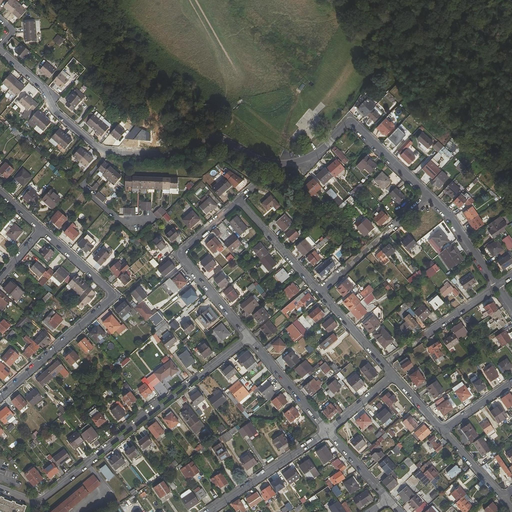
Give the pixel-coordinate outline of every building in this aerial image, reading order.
[(8,0),(7,2),(4,6),(11,13),(19,4),(14,0),(8,0)] [(11,13),(19,19),(27,11),(19,4),(11,13)] [(35,21),(24,22),(24,33),(36,31),(35,21)] [(25,42),(36,41),(36,31),(24,33),(25,42)] [(64,40),(58,35),(53,40),(60,46),(64,40)] [(15,52),(24,60),(31,53),(21,45),(15,52)] [(40,71),(49,79),(56,71),(46,63),(40,71)] [(69,80),(60,73),(53,82),(61,89),(69,80)] [(10,74),(2,83),(10,90),(17,81),(10,74)] [(17,81),(10,90),(17,96),(25,87),(17,81)] [(72,111),(82,100),(73,93),(66,101),(68,103),(66,106),(72,111)] [(28,110),(30,108),(32,111),(38,104),(29,97),(29,98),(25,95),(18,102),(28,110)] [(373,109),(375,106),(363,95),(357,102),(359,105),(357,107),(365,116),(366,115),(373,109)] [(390,102),(391,104),(393,102),(386,95),(383,98),(389,104),(390,102)] [(380,116),(373,109),(366,115),(374,122),(380,116)] [(34,129),(36,125),(44,117),(37,111),(27,123),(34,129)] [(94,115),(86,123),(93,130),(101,121),(94,115)] [(43,131),(50,123),(44,117),(36,125),(43,131)] [(388,122),(385,119),(377,127),(381,130),(381,132),(383,134),(385,134),(386,135),(393,127),(393,125),(390,122),(388,122)] [(109,128),(101,121),(93,130),(101,137),(109,128)] [(125,132),(118,125),(110,134),(118,141),(125,132)] [(393,127),(386,135),(388,138),(394,132),(396,129),(393,127)] [(397,128),(396,129),(394,132),(400,138),(392,146),(396,150),(404,143),(405,143),(408,140),(400,132),(401,130),(398,127),(397,128)] [(51,138),(58,144),(65,135),(58,129),(51,138)] [(16,130),(15,131),(14,132),(18,135),(22,139),(24,136),(16,130)] [(422,133),(416,139),(419,141),(422,144),(427,148),(433,143),(422,133)] [(65,150),(72,141),(65,135),(58,144),(65,150)] [(401,155),(412,143),(408,140),(397,151),(401,155)] [(432,147),(438,152),(444,146),(438,141),(432,147)] [(332,150),(346,166),(350,162),(335,147),(332,150)] [(72,156),(79,162),(87,154),(80,148),(72,156)] [(86,168),(93,159),(87,154),(79,162),(86,168)] [(364,169),(369,174),(376,166),(366,157),(357,167),(361,172),(364,169)] [(439,167),(431,159),(430,161),(437,169),(439,167)] [(343,169),(336,160),(326,169),(332,177),(333,178),(343,169)] [(422,169),(430,176),(437,169),(430,161),(422,169)] [(104,162),(97,170),(103,175),(110,167),(104,162)] [(0,171),(7,178),(13,171),(5,164),(0,169),(0,171)] [(103,175),(100,178),(106,183),(108,180),(115,172),(110,167),(103,175)] [(323,185),(332,177),(326,169),(325,168),(318,174),(319,175),(316,177),(323,185)] [(23,187),(32,177),(23,169),(15,179),(23,187)] [(234,188),(242,180),(232,169),(223,177),(234,188)] [(113,185),(121,176),(115,172),(108,180),(113,185)] [(448,179),(441,172),(430,184),(434,187),(435,186),(438,189),(448,179)] [(374,181),(383,189),(390,181),(382,173),(374,181)] [(125,187),(132,187),(133,177),(125,177),(125,187)] [(139,193),(140,189),(140,177),(133,177),(132,187),(132,193),(139,193)] [(140,189),(147,189),(148,178),(140,177),(140,189)] [(155,190),(162,190),(163,178),(155,178),(155,190)] [(170,190),(170,189),(171,178),(163,178),(162,190),(170,190)] [(470,184),(473,187),(479,180),(476,178),(470,184)] [(219,197),(231,186),(224,179),(212,188),(219,197)] [(316,193),(321,188),(313,179),(308,184),(308,185),(304,189),(313,199),(317,195),(316,193)] [(460,191),(451,182),(444,190),(453,198),(460,191)] [(360,184),(352,191),(354,193),(357,191),(361,187),(362,186),(360,184)] [(398,204),(405,198),(395,188),(394,189),(389,193),(388,194),(398,204)] [(38,195),(31,189),(24,197),(31,203),(38,195)] [(50,190),(43,199),(47,202),(48,202),(54,207),(62,198),(58,194),(57,196),(50,190)] [(97,193),(94,196),(102,203),(106,199),(98,192),(97,193)] [(358,204),(361,202),(353,194),(351,197),(358,204)] [(460,209),(465,204),(468,207),(475,202),(466,194),(462,197),(460,195),(453,203),(460,209)] [(270,209),(273,212),(280,206),(270,196),(261,204),(267,211),(270,209)] [(337,197),(332,201),(338,207),(342,203),(337,197)] [(347,204),(350,207),(355,203),(350,197),(342,203),(338,207),(340,210),(347,204)] [(200,207),(206,214),(211,210),(213,208),(214,209),(217,206),(210,198),(200,207)] [(501,215),(508,209),(505,205),(498,211),(501,215)] [(153,214),(156,217),(163,210),(161,207),(153,214)] [(380,226),(388,218),(378,208),(371,214),(373,216),(372,218),(380,226)] [(472,208),(463,214),(469,223),(478,217),(472,208)] [(158,219),(162,216),(166,212),(163,210),(156,217),(158,219)] [(58,211),(51,220),(54,223),(59,227),(67,219),(58,211)] [(162,216),(171,226),(175,223),(166,212),(162,216)] [(189,229),(199,220),(192,212),(182,221),(189,229)] [(284,215),(276,223),(284,232),(293,224),(284,215)] [(247,229),(237,217),(229,224),(239,236),(247,229)] [(483,225),(478,217),(469,223),(474,231),(483,225)] [(489,232),(494,239),(505,231),(504,229),(507,227),(500,217),(488,225),(492,230),(489,232)] [(366,220),(357,228),(364,236),(373,228),(366,220)] [(74,225),(72,224),(65,232),(68,236),(74,241),(80,234),(73,227),(74,225)] [(3,228),(0,231),(0,233),(6,239),(8,236),(14,241),(22,231),(15,225),(8,233),(3,228)] [(171,242),(179,235),(173,229),(166,236),(171,242)] [(300,230),(296,233),(292,229),(285,235),(291,242),(302,233),(300,230)] [(440,249),(448,242),(439,231),(431,238),(440,249)] [(89,252),(96,243),(87,235),(78,245),(86,253),(88,250),(89,252)] [(231,252),(240,244),(234,236),(224,244),(231,252)] [(386,239),(391,246),(395,243),(389,236),(386,239)] [(409,252),(417,244),(416,242),(410,236),(401,243),(409,252)] [(160,251),(166,246),(158,237),(152,242),(160,251)] [(307,237),(295,247),(303,256),(315,246),(307,237)] [(213,253),(221,246),(214,238),(209,242),(210,243),(207,246),(213,253)] [(327,240),(325,238),(315,246),(318,250),(328,241),(327,240)] [(493,257),(499,253),(503,250),(497,241),(487,248),(490,252),(493,257)] [(261,260),(267,255),(268,254),(259,244),(253,250),(261,260)] [(455,247),(454,248),(451,244),(450,245),(454,251),(462,261),(464,259),(455,247)] [(395,251),(389,245),(381,251),(387,258),(395,251)] [(462,261),(454,251),(450,245),(440,253),(451,269),(462,261)] [(48,261),(54,254),(48,248),(46,250),(45,249),(42,252),(40,254),(48,261)] [(101,266),(109,256),(102,250),(93,259),(101,266)] [(376,256),(384,265),(389,261),(387,258),(381,251),(376,256)] [(448,271),(451,269),(440,253),(437,255),(448,271)] [(273,267),(276,265),(267,255),(261,260),(260,261),(268,271),(270,270),(273,267)] [(313,266),(321,259),(317,255),(313,258),(310,255),(306,258),(313,266)] [(511,263),(511,259),(509,255),(498,263),(503,270),(511,263)] [(149,262),(155,268),(158,265),(151,256),(150,258),(151,260),(149,262)] [(207,272),(215,265),(208,256),(201,263),(207,272)] [(338,263),(332,257),(329,259),(334,266),(338,263)] [(323,265),(321,263),(313,269),(317,274),(316,274),(319,277),(319,276),(320,278),(324,275),(325,276),(329,272),(328,271),(334,266),(329,259),(323,265)] [(162,266),(168,274),(175,268),(169,261),(162,266)] [(38,276),(44,270),(36,262),(30,269),(38,276)] [(118,262),(110,269),(118,278),(127,270),(129,267),(125,262),(121,266),(118,262)] [(438,268),(435,265),(423,274),(426,278),(432,273),(431,272),(438,268)] [(215,275),(222,269),(220,267),(213,272),(215,275)] [(43,287),(52,276),(55,273),(49,268),(46,272),(44,271),(42,274),(45,277),(39,284),(43,287)] [(61,284),(68,276),(60,268),(55,273),(52,276),(61,284)] [(131,274),(127,270),(118,278),(125,286),(132,280),(129,276),(131,274)] [(280,271),(276,275),(276,276),(280,280),(281,282),(288,277),(284,271),(282,273),(280,271)] [(173,294),(186,283),(177,272),(164,283),(173,294)] [(214,280),(221,289),(227,284),(228,283),(221,274),(214,280)] [(87,288),(82,282),(83,281),(76,275),(68,285),(80,296),(87,288)] [(464,291),(476,283),(470,275),(459,283),(464,291)] [(349,277),(346,279),(347,280),(354,288),(357,286),(349,277)] [(21,296),(24,292),(11,280),(5,287),(6,288),(4,290),(14,299),(19,294),(21,296)] [(347,280),(335,290),(343,298),(354,288),(347,280)] [(249,292),(255,287),(254,284),(252,283),(247,288),(249,292)] [(447,283),(438,291),(444,298),(451,292),(455,297),(459,294),(454,289),(453,290),(447,283)] [(266,301),(269,298),(258,284),(255,287),(266,301)] [(290,299),(299,291),(295,287),(292,284),(283,291),(290,299)] [(93,296),(95,293),(88,287),(87,288),(80,296),(74,302),(81,309),(87,303),(88,304),(94,296),(93,296)] [(135,300),(144,293),(139,287),(130,294),(135,300)] [(232,302),(238,297),(230,287),(224,292),(232,302)] [(187,305),(197,297),(191,290),(181,298),(187,305)] [(0,309),(1,311),(5,307),(7,308),(10,304),(9,303),(10,301),(0,292),(0,309)] [(37,303),(27,314),(28,316),(35,309),(36,310),(39,307),(40,308),(52,295),(48,292),(37,303)] [(352,294),(343,303),(350,311),(351,311),(364,299),(358,293),(355,296),(352,294)] [(314,300),(308,294),(300,300),(303,304),(305,307),(306,307),(314,300)] [(242,315),(245,318),(259,306),(251,297),(248,300),(246,298),(244,300),(246,301),(240,306),(246,312),(242,315)] [(363,309),(370,303),(366,297),(364,299),(351,311),(355,316),(355,317),(358,320),(366,313),(363,309)] [(288,310),(298,303),(295,299),(281,311),(284,314),(288,310)] [(303,304),(300,300),(298,303),(288,310),(290,312),(294,308),(296,310),(302,305),(303,304)] [(437,310),(440,307),(435,301),(432,304),(437,310)] [(121,318),(131,309),(124,302),(114,310),(121,318)] [(134,308),(146,321),(149,318),(153,315),(152,314),(142,302),(134,308)] [(483,308),(490,317),(491,316),(498,311),(492,302),(483,308)] [(423,305),(414,313),(421,322),(430,314),(423,305)] [(268,313),(267,314),(262,308),(253,316),(260,324),(270,316),(268,313)] [(315,322),(324,315),(318,308),(309,316),(315,322)] [(205,329),(216,320),(207,310),(197,318),(205,329)] [(494,329),(497,327),(499,330),(508,324),(505,320),(504,321),(502,318),(503,317),(501,314),(501,313),(499,310),(498,311),(491,316),(493,319),(489,321),(491,324),(490,325),(494,329)] [(42,322),(52,331),(62,319),(52,311),(42,322)] [(155,326),(163,319),(157,312),(153,315),(149,318),(155,326)] [(328,333),(337,326),(328,315),(321,321),(324,324),(322,326),(328,333)] [(19,328),(29,320),(26,316),(16,324),(19,328)] [(112,334),(120,326),(111,316),(103,323),(112,334)] [(380,325),(372,316),(364,324),(368,329),(367,331),(370,334),(380,325)] [(418,324),(412,317),(407,321),(414,328),(418,324)] [(4,320),(0,323),(0,335),(1,336),(11,325),(8,322),(7,323),(4,320)] [(155,333),(161,327),(166,323),(164,320),(153,330),(155,333)] [(175,320),(169,325),(174,331),(180,327),(175,320)] [(405,336),(414,329),(414,328),(407,321),(407,320),(398,328),(405,336)] [(187,334),(194,329),(188,321),(181,327),(187,334)] [(270,337),(277,331),(269,321),(260,328),(264,332),(265,331),(270,337)] [(307,334),(296,321),(292,324),(297,330),(303,337),(306,334),(307,334)] [(468,334),(461,323),(451,330),(453,334),(458,341),(468,334)] [(222,341),(230,334),(221,324),(213,331),(222,341)] [(299,337),(295,332),(297,330),(292,324),(289,326),(292,329),(289,332),(291,335),(290,336),(292,338),(293,338),(295,340),(299,337)] [(97,343),(105,335),(98,327),(89,334),(97,343)] [(373,336),(384,348),(392,340),(381,328),(373,336)] [(8,340),(15,333),(12,330),(5,338),(8,340)] [(495,337),(502,347),(505,345),(511,341),(505,331),(495,337)] [(46,337),(42,333),(33,341),(39,346),(40,346),(43,348),(51,340),(47,336),(46,337)] [(324,350),(337,339),(332,334),(319,345),(322,348),(324,350)] [(459,343),(458,341),(453,334),(443,341),(449,350),(459,343)] [(22,354),(28,359),(40,347),(39,346),(33,341),(26,335),(22,339),(28,345),(29,344),(30,345),(25,350),(25,351),(22,354)] [(171,335),(161,342),(168,351),(171,348),(170,347),(173,345),(176,342),(171,335)] [(470,339),(475,346),(479,344),(475,336),(470,339)] [(86,354),(92,348),(85,338),(78,344),(86,354)] [(278,353),(285,347),(279,339),(272,345),(278,353)] [(438,349),(442,346),(439,341),(428,349),(438,363),(445,359),(438,349)] [(204,359),(212,353),(204,344),(197,350),(204,359)] [(11,348),(1,358),(10,366),(19,356),(15,352),(11,348)] [(177,357),(185,368),(195,361),(186,350),(177,357)] [(71,366),(79,359),(73,351),(65,358),(71,366)] [(300,362),(291,352),(283,358),(291,369),(300,362)] [(246,353),(235,362),(239,367),(242,364),(248,372),(257,365),(246,353)] [(125,367),(130,362),(127,358),(121,362),(125,367)] [(283,358),(281,360),(290,370),(291,369),(283,358)] [(407,358),(399,363),(405,372),(413,366),(407,358)] [(511,367),(511,366),(507,359),(497,366),(503,374),(511,367)] [(64,367),(58,360),(47,370),(53,377),(59,372),(64,378),(69,373),(64,368),(64,367)] [(171,376),(177,371),(170,361),(154,373),(160,381),(169,374),(171,376)] [(305,361),(295,370),(302,378),(306,374),(308,376),(319,368),(320,367),(317,364),(312,369),(305,361)] [(0,377),(3,380),(10,372),(0,363),(0,362),(0,377)] [(319,368),(322,371),(328,366),(325,362),(320,367),(319,368)] [(239,367),(246,375),(248,372),(242,364),(239,367)] [(333,364),(329,367),(336,375),(339,372),(333,364)] [(370,381),(377,375),(368,364),(360,370),(370,381)] [(222,373),(228,380),(237,373),(231,365),(222,373)] [(498,377),(492,367),(484,372),(491,382),(498,377)] [(42,387),(53,377),(47,370),(36,379),(42,387)] [(418,371),(409,376),(419,390),(427,384),(418,371)] [(344,378),(339,372),(336,375),(341,381),(344,378)] [(359,388),(364,384),(356,375),(347,383),(355,392),(360,389),(359,388)] [(479,392),(486,387),(480,379),(478,381),(475,377),(470,380),(479,392)] [(313,380),(303,388),(308,394),(311,391),(313,393),(319,388),(318,386),(321,384),(318,380),(315,383),(313,380)] [(329,389),(326,392),(331,399),(335,395),(333,394),(336,391),(337,393),(340,391),(338,389),(340,387),(335,381),(327,387),(329,389)] [(444,392),(436,381),(427,388),(434,399),(444,392)] [(152,392),(151,392),(154,389),(148,382),(145,384),(144,384),(138,389),(141,393),(142,395),(145,398),(148,396),(151,393),(152,392)] [(268,382),(261,387),(260,385),(257,388),(266,399),(273,394),(271,391),(272,390),(269,387),(271,385),(268,382)] [(462,382),(452,389),(453,390),(454,392),(464,386),(463,384),(462,382)] [(240,383),(231,391),(240,402),(249,395),(240,383)] [(464,383),(463,384),(464,386),(471,396),(468,398),(469,400),(474,397),(464,383)] [(454,392),(461,402),(468,398),(471,396),(464,386),(454,392)] [(508,395),(506,393),(499,398),(503,404),(509,401),(510,403),(511,401),(511,390),(511,389),(507,392),(509,394),(508,395)] [(41,399),(34,390),(25,398),(32,407),(41,399)] [(227,390),(224,393),(235,406),(238,404),(227,390)] [(190,398),(193,403),(190,405),(195,411),(198,409),(196,406),(197,405),(202,402),(204,400),(198,392),(190,398)] [(214,396),(208,401),(215,409),(227,400),(220,392),(214,396)] [(128,406),(135,400),(130,393),(123,398),(128,406)] [(389,408),(395,414),(396,415),(399,413),(395,410),(397,409),(393,405),(398,401),(393,395),(391,397),(388,393),(384,397),(384,396),(381,398),(389,408)] [(20,411),(27,404),(19,395),(12,401),(20,411)] [(272,402),(278,409),(287,402),(280,395),(272,402)] [(453,409),(447,400),(437,407),(444,415),(453,409)] [(196,434),(204,427),(186,404),(183,407),(185,411),(181,414),(184,418),(183,418),(196,434)] [(235,406),(246,419),(248,418),(249,417),(238,404),(235,406)] [(337,412),(331,404),(325,409),(325,410),(323,412),(325,415),(327,418),(330,418),(337,412)] [(66,411),(61,405),(57,408),(62,414),(65,412),(66,411)] [(118,421),(125,415),(118,406),(111,412),(118,421)] [(500,406),(490,413),(498,424),(507,417),(500,406)] [(0,418),(5,424),(14,416),(6,407),(0,411),(0,418)] [(290,423),(299,415),(292,408),(284,415),(290,423)] [(376,417),(383,424),(392,416),(387,410),(385,408),(376,417)] [(66,419),(62,414),(58,418),(62,423),(66,419)] [(98,426),(105,421),(99,414),(92,419),(98,426)] [(172,414),(168,417),(167,416),(163,420),(170,429),(179,423),(172,414)] [(364,414),(356,422),(363,430),(372,422),(364,414)] [(403,423),(411,433),(418,426),(409,416),(403,423)] [(487,421),(480,426),(486,434),(486,435),(493,430),(487,421)] [(148,428),(156,439),(164,433),(156,422),(148,428)] [(250,423),(238,431),(242,438),(247,435),(249,438),(256,433),(250,423)] [(468,437),(467,438),(469,442),(478,436),(469,424),(462,429),(465,434),(466,433),(468,437)] [(424,425),(415,434),(421,441),(430,433),(424,425)] [(222,439),(224,442),(225,443),(232,438),(231,436),(238,431),(235,427),(230,430),(221,436),(222,439)] [(89,443),(97,436),(90,428),(82,434),(89,443)] [(77,432),(67,440),(69,441),(74,448),(80,443),(83,440),(77,432)] [(383,435),(372,445),(368,449),(372,452),(376,448),(378,450),(380,447),(379,445),(389,436),(386,433),(383,435)] [(294,446),(298,443),(292,434),(288,437),(294,446)] [(278,449),(288,442),(282,435),(273,441),(278,449)] [(366,444),(358,435),(350,442),(358,451),(366,444)] [(143,449),(151,443),(146,436),(139,442),(143,449)] [(431,450),(433,448),(437,453),(443,448),(439,443),(437,444),(434,441),(436,439),(433,436),(428,441),(431,444),(428,446),(431,450)] [(491,451),(482,437),(474,443),(483,456),(491,451)] [(73,452),(81,446),(80,443),(74,448),(69,441),(67,443),(73,452)] [(221,462),(221,461),(229,456),(220,444),(212,449),(221,462)] [(401,448),(397,445),(391,450),(396,456),(401,452),(399,450),(401,448)] [(131,459),(138,453),(133,446),(125,453),(131,459)] [(202,453),(203,454),(209,451),(206,446),(203,448),(201,450),(196,453),(191,456),(193,459),(202,453)] [(328,451),(325,447),(316,453),(324,465),(334,458),(328,450),(328,451)] [(70,457),(64,449),(52,458),(59,466),(70,457)] [(375,453),(372,456),(377,462),(385,456),(381,452),(380,453),(375,453)] [(59,471),(56,468),(59,466),(52,458),(49,454),(46,457),(49,461),(50,460),(52,463),(44,470),(50,478),(59,471)] [(115,470),(124,463),(118,454),(109,461),(115,470)] [(250,454),(240,460),(246,469),(252,464),(253,466),(256,464),(250,454)] [(508,476),(509,477),(510,476),(511,474),(508,469),(500,457),(498,455),(495,457),(499,464),(497,465),(504,474),(505,474),(507,477),(508,476)] [(414,464),(408,457),(404,461),(409,468),(414,464)] [(387,458),(379,465),(388,475),(396,468),(387,458)] [(320,474),(319,472),(310,459),(299,466),(310,481),(320,474)] [(339,472),(330,478),(335,485),(345,478),(343,475),(345,473),(343,470),(346,468),(338,459),(331,463),(339,472)] [(431,463),(429,461),(419,470),(423,473),(427,469),(426,468),(431,463)] [(182,469),(187,476),(189,475),(192,473),(194,475),(199,472),(192,462),(182,469)] [(486,463),(481,467),(494,481),(496,479),(489,467),(486,463)] [(99,470),(108,481),(115,476),(105,465),(99,470)] [(466,465),(461,470),(464,474),(470,469),(466,465)] [(456,466),(448,473),(452,478),(461,471),(456,466)] [(25,475),(33,486),(42,479),(34,468),(25,475)] [(300,478),(294,469),(283,475),(293,489),(297,485),(294,482),(300,478)] [(429,469),(424,473),(431,481),(435,478),(429,472),(430,470),(429,469)] [(469,479),(474,474),(470,469),(464,474),(469,479)] [(418,478),(425,486),(430,482),(423,473),(419,470),(413,475),(416,479),(418,478)] [(218,485),(220,488),(227,483),(221,473),(210,480),(215,487),(218,485)] [(390,491),(398,484),(390,475),(382,482),(390,491)] [(99,484),(93,476),(89,479),(96,487),(99,484)] [(351,495),(360,488),(358,484),(353,477),(343,484),(351,495)] [(176,488),(170,478),(166,481),(172,491),(176,488)] [(285,487),(279,478),(271,484),(277,493),(285,487)] [(96,487),(89,479),(81,485),(88,494),(96,487)] [(475,487),(478,491),(484,485),(480,481),(475,487)] [(153,489),(159,497),(161,495),(165,492),(166,494),(170,492),(163,482),(153,489)] [(65,511),(88,494),(81,485),(48,511),(65,511)] [(342,494),(337,485),(333,487),(330,490),(331,491),(341,505),(345,502),(341,495),(342,494)] [(451,494),(458,502),(466,494),(458,485),(453,490),(454,491),(451,494)] [(270,486),(260,493),(266,501),(276,494),(270,486)] [(330,490),(328,486),(315,495),(318,499),(331,491),(330,490)] [(406,486),(398,494),(406,503),(407,502),(415,496),(406,486)] [(195,505),(199,503),(190,489),(181,495),(181,497),(182,499),(181,500),(188,510),(189,509),(190,510),(196,506),(195,505)] [(202,489),(195,493),(200,501),(206,496),(202,489)] [(219,497),(213,489),(209,491),(215,500),(219,497)] [(367,491),(354,500),(359,508),(373,499),(367,491)] [(249,504),(260,497),(257,492),(246,499),(249,504)] [(468,502),(470,499),(466,494),(458,502),(455,504),(462,511),(466,511),(472,507),(468,502)] [(133,495),(132,496),(128,499),(131,504),(136,500),(133,495)] [(312,503),(318,499),(315,495),(309,500),(312,503)] [(415,495),(415,496),(407,502),(415,511),(423,504),(415,495)] [(23,511),(26,506),(22,505),(22,506),(21,507),(14,505),(15,503),(15,502),(12,501),(11,502),(11,504),(2,500),(3,499),(4,497),(0,496),(0,511),(1,511),(23,511)] [(246,509),(249,507),(244,499),(240,501),(246,509)] [(243,511),(246,510),(246,509),(240,501),(239,500),(232,504),(237,511),(240,509),(241,511),(243,511)] [(350,511),(352,511),(345,502),(341,505),(345,511),(350,511)] [(492,503),(484,510),(485,511),(495,511),(500,508),(497,506),(496,507),(495,505),(492,503)]
